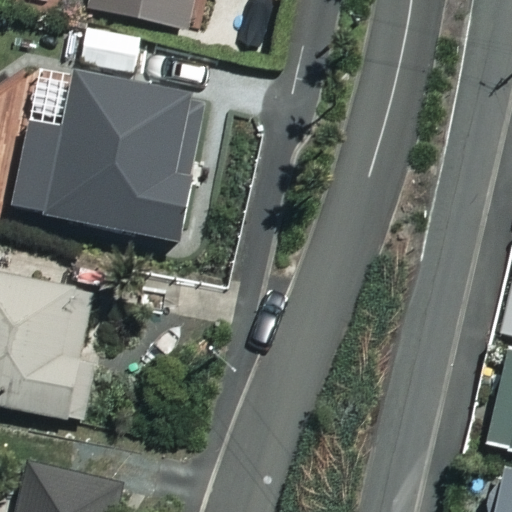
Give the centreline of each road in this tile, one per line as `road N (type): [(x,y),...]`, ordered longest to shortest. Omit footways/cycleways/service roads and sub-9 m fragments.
road 1 (residential): [(241,511),(368,175),(393,95),(409,0)]
road 2 (residential): [(388,511),(502,0)]
